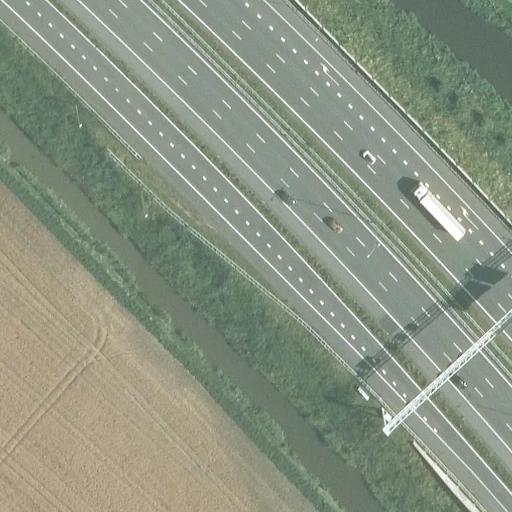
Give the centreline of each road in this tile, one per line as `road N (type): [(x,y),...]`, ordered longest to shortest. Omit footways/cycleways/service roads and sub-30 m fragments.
road 1 (motorway): [(30,0),(260,229),(511,505)]
road 2 (motorway): [(105,0),(263,151),(511,422)]
road 3 (motorway): [(511,308),(215,0)]
